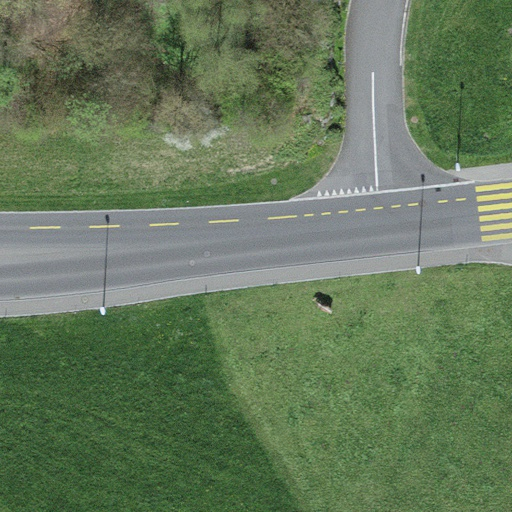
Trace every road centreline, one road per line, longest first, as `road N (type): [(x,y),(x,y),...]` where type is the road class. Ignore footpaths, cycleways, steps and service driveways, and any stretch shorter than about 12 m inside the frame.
road 1 (residential): [(380,0),(373,86),(382,224)]
road 2 (secondary): [(0,281),(74,273),(192,243)]
road 3 (secondary): [(192,243),(0,227)]
road 4 (secondary): [(192,243),(382,224)]
road 5 (secondary): [(382,224),(511,209)]
